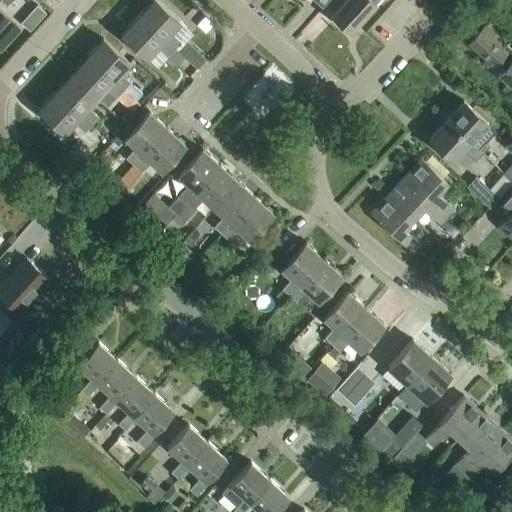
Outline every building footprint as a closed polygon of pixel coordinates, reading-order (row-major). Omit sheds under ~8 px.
[(154,0),(151,0),(137,16),(172,48),(179,40),(171,33),(180,23),(154,0)] [(345,0),(331,16),(349,32),(375,4),(372,1),(372,0),(345,0)] [(35,6),(28,13),(37,22),(44,14),(35,6)] [(0,48),(0,49),(18,28),(0,11),(0,48)] [(137,16),(121,34),(148,59),(157,49),(165,56),(172,48),(137,16)] [(511,90),(511,51),(485,26),(482,30),(481,30),(468,44),(485,60),(482,63),(511,91),(511,90)] [(86,57),(123,91),(130,83),(119,74),(129,63),(102,39),(86,57)] [(184,40),(174,50),(195,70),(205,60),(185,41),(184,40)] [(116,98),(123,91),(86,57),(70,74),(97,98),(106,89),(116,98)] [(87,108),(97,98),(70,74),(54,92),(91,125),(98,118),(87,108)] [(130,83),(123,91),(129,96),(136,89),(130,83)] [(84,133),(91,125),(54,92),(38,109),(64,133),(74,123),(84,133)] [(486,124),(487,124),(463,102),(446,120),(482,154),(489,146),(485,143),(495,133),(486,124)] [(133,166),(167,129),(149,112),(124,139),(135,148),(125,159),(133,166)] [(475,161),(482,154),(446,120),(428,138),(452,161),(463,150),(475,161)] [(167,129),(133,166),(141,172),(150,162),(160,171),(184,145),(167,129)] [(511,136),(503,146),(511,154),(511,174),(509,179),(511,181),(511,136)] [(88,152),(75,141),(67,151),(86,168),(104,147),(97,141),(88,152)] [(178,176),(188,185),(166,209),(174,216),(186,202),(219,165),(202,149),(178,176)] [(404,177),(446,216),(454,209),(437,193),(447,183),(421,158),(404,177)] [(213,208),(237,181),(219,165),(171,219),(180,226),(194,210),(194,209),(203,199),(213,208)] [(439,224),(446,216),(404,177),(387,194),(413,219),(423,209),(439,224)] [(489,208),(498,198),(475,177),(466,187),(489,208)] [(221,234),(254,197),(237,181),(213,208),(223,217),(213,227),(221,234)] [(511,239),(511,190),(496,209),(505,218),(497,226),(511,239)] [(404,229),(413,219),(387,194),(370,213),(413,252),(420,245),(404,229)] [(254,197),(221,234),(229,241),(238,231),(248,240),(272,213),(254,197)] [(290,296),(323,259),(305,243),(281,269),(291,279),(282,289),(290,296)] [(193,256),(184,247),(175,256),(184,264),(193,256)] [(0,295),(18,312),(48,279),(25,258),(0,286),(0,295)] [(323,259),(290,296),(297,303),(306,292),(317,302),(341,275),(323,259)] [(289,295),(282,289),(275,297),(282,303),(289,295)] [(331,345),(365,308),(347,292),(323,318),(333,328),(324,338),(331,345)] [(299,305),(297,303),(291,297),(282,307),(290,315),(299,305)] [(365,308),(331,345),(339,352),(348,341),(359,351),(383,324),(365,308)] [(0,309),(0,332),(11,320),(0,309)] [(406,385),(431,357),(412,340),(387,367),(406,385)] [(95,382),(116,359),(97,342),(76,365),(91,378),(80,391),(87,397),(98,385),(95,382)] [(339,352),(333,347),(327,354),(332,359),(339,352)] [(431,357),(406,385),(425,402),(451,374),(431,357)] [(114,399),(135,376),(116,359),(95,382),(98,385),(110,395),(99,408),(106,414),(117,402),(114,399)] [(324,395),(339,377),(321,362),(306,380),(324,395)] [(353,405),(374,383),(365,375),(344,397),(353,405)] [(133,416),(154,393),(135,376),(114,399),(117,402),(129,412),(118,424),(124,431),(136,419),(133,416)] [(133,416),(136,419),(147,429),(136,441),(143,448),(155,435),(153,433),(173,410),(154,393),(133,416)] [(458,439),(482,413),(463,396),(424,439),(415,431),(396,452),(392,457),(405,468),(415,457),(413,456),(426,441),(432,446),(447,430),(458,439)] [(24,413),(31,405),(24,398),(17,406),(24,413)] [(453,465),(461,472),(500,429),(482,413),(458,439),(468,449),(453,465)] [(396,452),(415,431),(421,425),(411,415),(390,438),(391,439),(387,444),(396,452)] [(186,464),(207,441),(188,424),(167,447),(182,461),(171,473),(177,479),(188,467),(186,464)] [(511,439),(500,429),(461,472),(468,479),(484,463),(494,472),(511,452),(511,439)] [(186,464),(188,467),(200,478),(189,490),(196,496),(208,483),(206,481),(226,459),(207,441),(186,464)] [(248,501),(269,479),(251,461),(229,484),(244,498),(233,510),(235,511),(243,511),(251,504),(248,501)] [(248,501),(251,504),(259,511),(273,511),(288,496),(269,479),(248,501)] [(179,495),(169,486),(161,495),(170,504),(179,495)]
